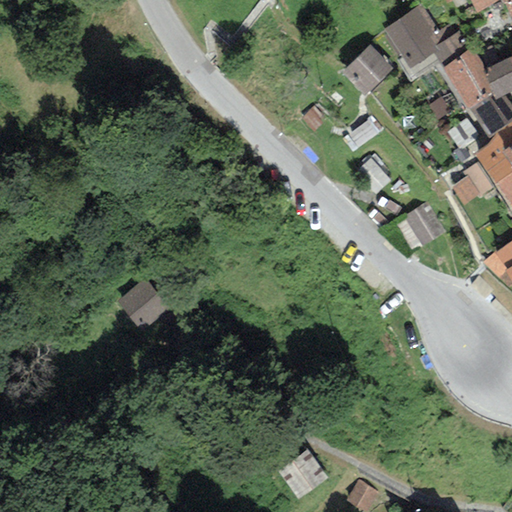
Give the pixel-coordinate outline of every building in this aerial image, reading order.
[(511,0),(445,0),(447,1),(449,0),(472,0),(476,7),(489,0),(504,0),(511,17),(511,0)] [(421,1),(384,23),(407,62),(433,46),(442,62),(471,44),(456,18),(438,29),(421,1)] [(392,65),(370,41),(343,65),(365,89),(392,65)] [(468,102),(494,86),(471,44),(442,62),(468,102)] [(511,105),(494,86),(468,102),(488,130),(511,114),(511,105)] [(511,118),(494,130),(500,140),(511,153),(511,118)] [(511,162),(490,135),(475,147),(509,195),(511,192),(511,162)] [(490,185),(476,161),(461,170),(463,174),(451,181),(463,201),(490,185)] [(423,206),(400,228),(422,251),(444,230),(423,206)] [(511,235),(496,246),(511,270),(511,235)] [(170,307),(143,276),(119,296),(146,327),(170,307)] [(309,448),(279,467),(296,494),(326,475),(309,448)] [(379,492),(358,479),(347,499),(369,511),(379,492)]
